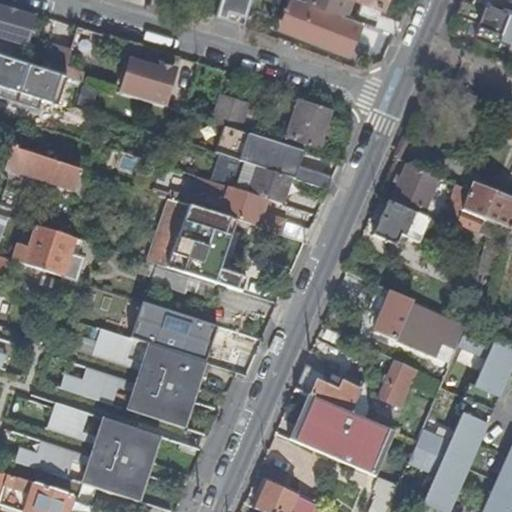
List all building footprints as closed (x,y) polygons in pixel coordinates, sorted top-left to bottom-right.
[(165,0),(149,0),(147,10),(161,14),(165,0)] [(218,0),(214,16),(243,24),(250,0),(218,0)] [(303,1),(299,0),(288,0),(281,22),(300,29),(297,37),(349,56),(361,23),(347,18),(307,3),(303,1)] [(302,0),(303,1),(307,3),(347,18),(354,0),(362,0),(383,9),(386,0),(302,0)] [(511,51),(511,13),(476,0),(475,4),(465,0),(463,0),(457,15),(484,25),(479,38),(511,51)] [(36,18),(0,6),(0,40),(26,48),(36,18)] [(382,17),(377,29),(394,35),(399,23),(382,17)] [(300,29),(281,22),(278,29),(297,37),(300,29)] [(47,47),(38,70),(79,83),(86,61),(93,64),(101,40),(78,33),(78,30),(69,28),(66,39),(75,41),(70,54),(47,47)] [(156,69),(123,59),(113,93),(162,109),(174,69),(157,64),(156,69)] [(245,108),(220,100),(212,123),(237,131),(245,108)] [(331,112),(298,101),(285,140),(318,151),(331,112)] [(511,132),(510,139),(511,139),(511,113),(503,110),(500,117),(511,122),(511,132)] [(284,165),(289,148),(254,137),(250,149),(234,144),(228,158),(269,172),(273,161),(284,165)] [(75,193),(82,173),(14,150),(7,170),(75,193)] [(424,212),(438,178),(406,164),(391,198),(424,212)] [(246,165),(237,192),(265,201),(269,203),(281,207),(290,180),(246,165)] [(298,171),(294,181),(326,192),(330,182),(298,171)] [(0,200),(1,201),(8,181),(0,178),(0,200)] [(229,190),(214,185),(210,198),(225,202),(229,190)] [(445,216),(459,220),(462,211),(468,192),(455,186),(445,216)] [(511,204),(470,187),(468,192),(462,211),(479,218),(493,224),(510,231),(511,231),(511,204)] [(237,222),(281,236),(285,225),(265,218),(260,216),(265,201),(237,192),(229,190),(225,202),(210,198),(205,196),(204,197),(200,210),(220,217),(237,222)] [(186,200),(185,205),(189,207),(200,210),(204,197),(189,192),(186,200)] [(171,195),(169,200),(170,201),(185,205),(186,200),(171,195)] [(170,201),(148,264),(166,270),(189,207),(185,205),(170,201)] [(269,203),(265,201),(260,216),(265,218),(269,203)] [(411,241),(416,243),(417,243),(428,220),(387,202),(373,236),(396,246),(400,236),(411,241)] [(219,272),(237,222),(220,217),(200,210),(189,207),(166,270),(214,286),(241,294),(246,281),(219,272)] [(473,231),(479,218),(462,211),(459,220),(457,224),(473,231)] [(0,244),(9,219),(0,216),(0,244)] [(489,237),(493,224),(479,218),(473,231),(489,237)] [(69,257),(75,241),(36,228),(28,250),(17,247),(12,263),(75,283),(82,261),(69,257)] [(416,243),(411,241),(408,246),(414,249),(416,243)] [(481,271),(498,276),(506,247),(488,242),(481,271)] [(0,259),(0,298),(1,299),(12,263),(0,259)] [(209,299),(214,286),(166,270),(148,264),(141,262),(137,272),(154,278),(153,284),(188,296),(189,293),(209,299)] [(423,334),(433,313),(427,310),(422,321),(408,315),(413,303),(379,288),(368,312),(381,318),(372,336),(431,364),(441,343),(423,334)] [(422,321),(427,310),(413,303),(408,315),(422,321)] [(496,315),(487,337),(499,343),(509,321),(496,315)] [(59,326),(52,323),(48,336),(56,339),(59,326)] [(188,353),(186,358),(201,363),(204,364),(246,377),(249,369),(231,362),(235,353),(229,352),(233,340),(197,327),(189,349),(194,351),(193,355),(188,353)] [(456,345),(465,349),(473,331),(464,327),(456,345)] [(61,389),(180,427),(201,363),(186,358),(103,331),(95,358),(142,373),(138,382),(90,367),(85,381),(66,375),(61,389)] [(447,511),(511,362),(511,348),(499,343),(487,337),(473,331),(465,349),(485,357),(473,385),(467,383),(454,413),(460,415),(448,443),(428,435),(415,466),(435,474),(423,502),(417,500),(411,511),(447,511)] [(413,384),(436,393),(441,381),(414,369),(414,370),(394,362),(379,398),(397,407),(411,377),(416,379),(413,384)] [(339,392),(301,375),(294,390),(307,396),(313,398),(363,420),(369,408),(355,402),(360,389),(343,382),(339,392)] [(313,398),(307,396),(289,439),(295,442),(313,398)] [(363,420),(313,398),(295,442),(369,473),(388,430),(363,420)] [(136,501),(157,436),(57,406),(50,430),(95,445),(91,457),(44,442),(40,454),(21,448),(16,462),(136,501)] [(394,433),(388,430),(369,473),(376,476),(394,433)] [(415,466),(428,435),(420,431),(407,462),(415,466)] [(161,437),(157,436),(136,501),(140,503),(161,437)] [(196,455),(198,449),(181,443),(179,449),(196,455)] [(511,511),(511,444),(482,511),(511,511)] [(65,511),(71,496),(16,478),(0,473),(0,506),(18,511),(65,511)] [(385,511),(392,485),(378,481),(370,511),(385,511)] [(266,483),(254,510),(255,510),(259,511),(289,511),(296,497),(266,483)]
